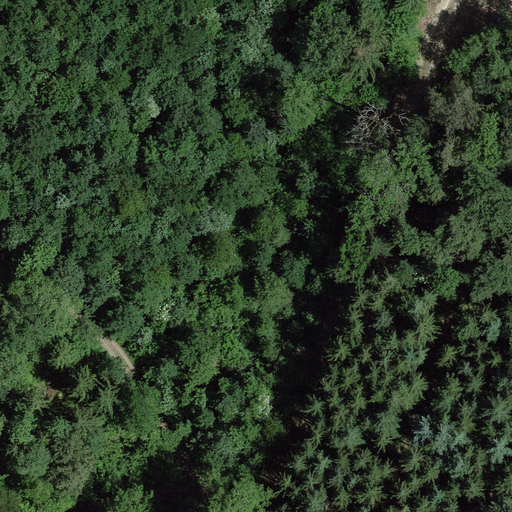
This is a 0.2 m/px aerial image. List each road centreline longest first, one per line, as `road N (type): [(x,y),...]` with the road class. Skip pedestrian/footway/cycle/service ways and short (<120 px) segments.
road 1 (track): [(0,255),(81,312),(220,506)]
road 2 (track): [(88,511),(149,499),(226,511)]
